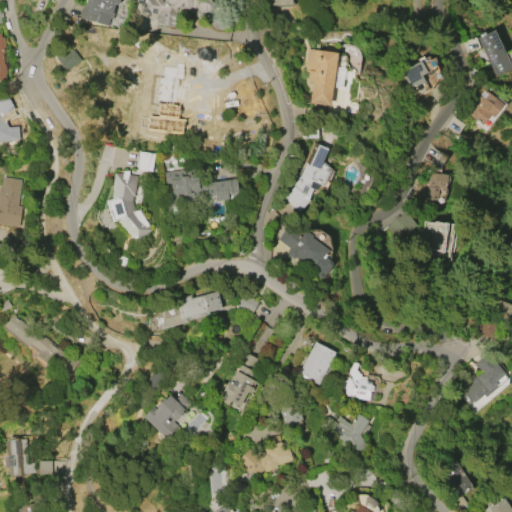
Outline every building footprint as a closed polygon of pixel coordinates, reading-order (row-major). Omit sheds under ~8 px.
[(79,18),(83,3),(85,3),(85,0),(118,0),(117,5),(114,4),(108,26),(79,18)] [(141,12),(143,0),(208,0),(214,5),(200,21),(188,9),(187,10),(179,9),(175,28),(154,24),(156,15),(141,12)] [(493,30),(511,69),(494,77),(476,37),(493,30)] [(304,68),(307,48),(337,52),(329,106),(308,103),(311,83),(306,82),(308,69),(304,68)] [(83,61),(95,52),(110,72),(98,81),(83,61)] [(428,90),(416,96),(411,88),(409,89),(399,72),(419,61),(418,59),(422,57),(423,59),(427,57),(429,61),(433,58),(435,62),(435,67),(429,72),(427,73),(426,73),(420,76),(428,90)] [(142,130),(172,89),(181,96),(177,102),(183,106),(156,141),(142,130)] [(464,112),(483,89),(502,104),(492,117),(489,115),(481,125),(464,112)] [(289,193),(312,142),(325,148),(320,160),(330,170),(322,187),(310,181),(308,187),(312,189),(306,201),(289,193)] [(137,170),(152,171),(153,153),(138,152),(137,170)] [(163,172),(195,168),(197,183),(235,179),(236,193),(226,194),(226,199),(215,200),(214,197),(180,201),(180,207),(169,209),(167,196),(171,196),(170,184),(165,184),(163,172)] [(424,204),(429,171),(447,175),(442,207),(424,204)] [(113,172),(136,175),(133,195),(131,195),(131,200),(134,210),(138,209),(150,230),(136,243),(115,221),(111,221),(105,201),(110,199),(113,172)] [(2,177),(20,179),(16,205),(21,206),(18,227),(0,223),(0,188),(1,189),(2,177)] [(423,221),(445,223),(444,233),(446,233),(444,246),(442,245),(441,253),(416,250),(417,242),(400,240),(398,241),(385,226),(392,222),(391,221),(397,215),(398,217),(405,211),(416,226),(410,230),(415,232),(416,229),(422,229),(423,221)] [(276,239),(287,224),(299,233),(302,229),(311,236),(310,238),(328,251),(323,257),(331,262),(331,265),(321,279),(317,279),(301,267),(304,264),(295,258),(292,258),(286,255),(286,250),(288,248),(276,239)] [(216,291),(221,309),(185,319),(186,322),(154,331),(149,314),(177,306),(176,302),(180,301),(179,298),(190,295),(191,299),(216,291)] [(235,308),(251,315),(257,301),(241,294),(235,308)] [(491,297),(511,304),(511,329),(495,323),(490,338),(476,333),(482,317),(483,318),(491,297)] [(12,313),(68,355),(69,353),(78,360),(68,375),(51,362),(49,365),(36,355),(38,352),(28,345),(26,347),(1,328),(12,313)] [(297,374),(313,342),(335,352),(318,385),(297,374)] [(242,350),(258,359),(251,370),(254,372),(250,378),(256,382),(249,393),(247,392),(238,406),(230,402),(228,406),(217,399),(237,364),(235,363),(242,350)] [(507,379),(484,398),(481,394),(480,395),(481,396),(473,403),(472,402),(470,404),(467,401),(466,403),(463,400),(465,398),(462,395),(465,391),(464,389),(471,383),(470,381),(481,372),(474,364),(486,353),(493,362),(495,359),(506,372),(504,374),(507,379)] [(367,400),(349,397),(350,395),(346,398),(338,383),(350,377),(347,372),(352,362),(357,363),(356,367),(361,376),(366,377),(365,383),(370,384),(372,385),(371,391),(369,392),(367,400)] [(164,439),(142,416),(151,407),(154,409),(156,408),(154,406),(163,398),(164,399),(170,393),(175,398),(180,393),(189,403),(172,420),(177,426),(164,439)] [(301,420),(297,405),(279,410),(283,425),(301,420)] [(367,421),(358,434),(364,447),(349,454),(342,439),(335,436),(333,439),(318,430),(326,416),(335,422),(339,417),(350,424),(356,414),(367,421)] [(260,439),(278,434),(283,449),(288,448),(292,460),(276,465),(277,468),(263,472),(261,471),(254,478),(236,461),(248,449),(254,455),(262,452),(260,446),(262,446),(260,439)] [(5,455),(4,440),(13,440),(13,438),(19,438),(19,439),(25,439),(27,462),(33,462),(33,472),(25,473),(25,474),(11,475),(10,465),(3,466),(2,455),(5,455)] [(455,489),(442,468),(455,460),(471,487),(457,495),(454,490),(455,489)] [(375,511),(381,503),(360,491),(348,511),(375,511)] [(480,511),(480,506),(489,500),(492,505),(503,498),(511,511),(480,511)] [(20,511),(19,507),(36,502),(39,511),(20,511)] [(210,511),(226,503),(230,511),(238,506),(241,511),(210,511)]
